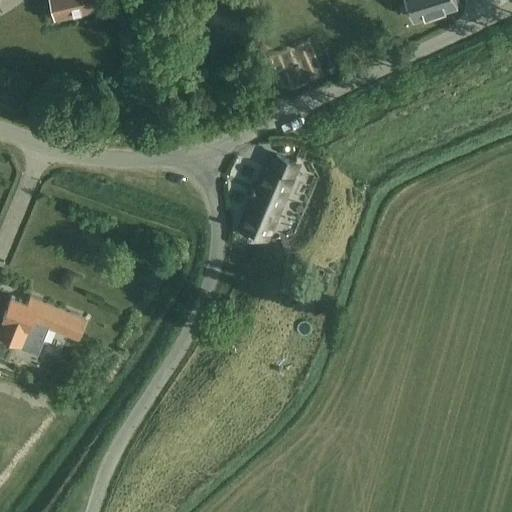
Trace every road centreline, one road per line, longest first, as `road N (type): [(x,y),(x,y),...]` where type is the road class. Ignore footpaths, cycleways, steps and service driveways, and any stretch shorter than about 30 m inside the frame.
road 1 (unclassified): [(90,511),(104,468),(202,303),(218,257),(203,154)]
road 2 (unclassified): [(203,154),(511,12)]
road 3 (unclassified): [(0,126),(90,158),(203,154)]
